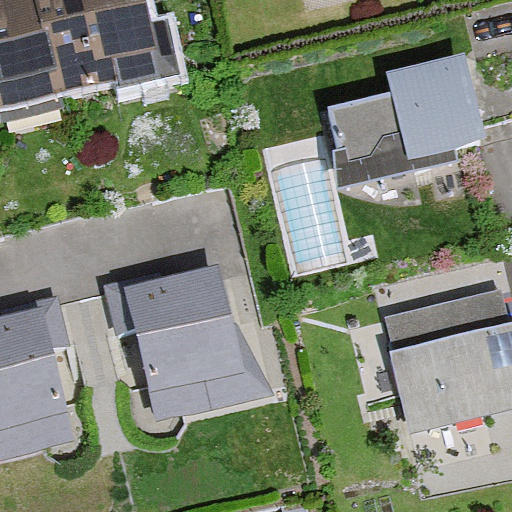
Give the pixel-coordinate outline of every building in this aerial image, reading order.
[(32,0),(34,6),(59,108),(159,84),(139,0),(32,0)] [(34,6),(0,13),(0,109),(3,121),(59,108),(34,6)] [(397,119),(335,130),(344,182),(405,172),(408,190),(488,177),(472,85),(393,98),(397,119)] [(240,382),(215,281),(129,301),(153,402),(240,382)] [(397,375),(373,380),(390,458),(511,430),(511,303),(388,332),(397,375)] [(39,325),(0,333),(0,439),(62,425),(39,325)]
